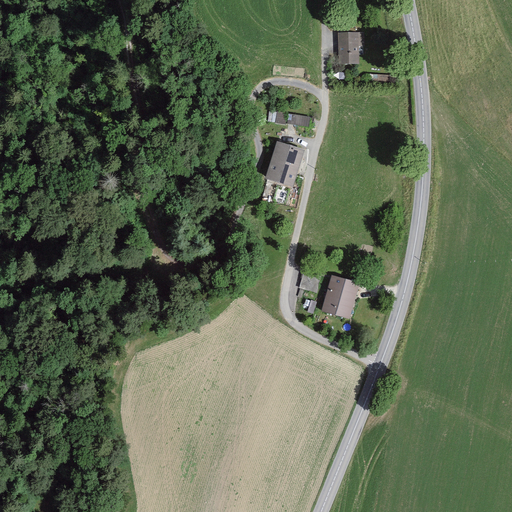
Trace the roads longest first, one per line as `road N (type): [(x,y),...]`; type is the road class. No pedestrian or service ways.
road 1 (secondary): [(407,0),(423,131),(414,249),(394,326),(323,511)]
road 2 (track): [(120,0),(140,106),(138,172),(156,237)]
